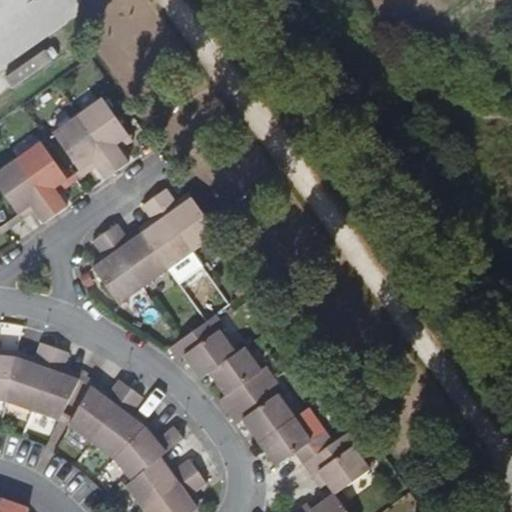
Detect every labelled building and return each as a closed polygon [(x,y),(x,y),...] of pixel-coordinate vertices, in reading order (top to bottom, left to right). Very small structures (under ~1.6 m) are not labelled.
[(126,133),(100,95),(75,112),(115,168),(126,159),(117,146),(114,142),(126,133)] [(115,168),(75,112),(51,130),(77,167),(90,158),(93,163),(103,176),(115,168)] [(117,146),(130,137),(126,133),(114,142),(117,146)] [(65,176),(38,139),(14,156),(53,211),(65,203),(56,190),(52,185),(65,176)] [(53,211),(14,156),(0,166),(0,188),(16,211),(29,202),(32,206),(41,220),(53,211)] [(75,176),(93,163),(90,158),(77,167),(71,172),(75,176)] [(56,190),(75,176),(71,172),(65,176),(52,185),(56,190)] [(218,235),(192,198),(180,207),(176,203),(167,189),(154,198),(193,252),(218,235)] [(180,207),(192,198),(189,194),(176,203),(180,207)] [(193,252),(154,198),(142,206),(152,220),(155,225),(142,233),(169,270),(193,252)] [(19,215),(32,206),(29,202),(16,211),(19,215)] [(3,226),(19,215),(16,211),(1,221),(3,226)] [(142,233),(155,225),(152,220),(139,229),(142,233)] [(169,270),(142,233),(130,242),(127,237),(118,224),(105,233),(144,287),(169,270)] [(130,242),(142,233),(139,229),(127,237),(130,242)] [(144,287),(105,233),(93,241),(102,255),(106,259),(93,268),(119,305),(144,287)] [(93,268),(106,259),(102,255),(90,264),(93,268)] [(236,354),(221,332),(226,329),(216,316),(206,323),(182,340),(170,348),(179,361),(185,357),(190,364),(201,379),(209,373),(236,354)] [(33,411),(55,349),(41,344),(36,358),(34,365),(16,358),(6,402),(33,411)] [(229,413),(275,380),(266,368),(261,371),(245,348),(236,354),(209,373),(218,386),(225,396),(220,400),(229,413)] [(62,415),(80,380),(62,374),(64,369),(70,353),(55,349),(33,411),(59,421),(62,415)] [(0,356),(16,358),(17,352),(0,350),(0,356)] [(36,358),(17,352),(16,358),(34,365),(36,358)] [(0,401),(6,402),(16,358),(0,356),(0,401)] [(82,375),(64,369),(62,374),(80,380),(82,375)] [(94,383),(82,375),(80,380),(91,388),(94,383)] [(92,443),(132,389),(120,380),(110,394),(106,399),(91,388),(73,420),(69,426),(92,443)] [(295,418),(279,396),(284,393),(275,380),(229,413),(238,425),(244,422),(259,443),(295,418)] [(110,394),(94,383),(91,388),(106,399),(110,394)] [(114,459),(145,428),(130,417),(133,412),(143,398),(132,389),(92,443),(114,459)] [(149,423),(133,412),(130,417),(145,428),(149,423)] [(69,426),(73,420),(62,415),(59,421),(69,426)] [(311,441),(295,418),(259,443),(268,456),(276,467),(295,453),(304,465),(329,447),(320,434),(311,441)] [(161,438),(149,423),(145,428),(156,442),(161,438)] [(165,454),(184,438),(175,427),(161,438),(156,442),(145,428),(114,459),(132,481),(160,458),(165,454)] [(335,495),(371,470),(356,449),(360,446),(350,431),(329,447),(304,465),(310,474),(313,478),(319,473),(328,485),(335,494),(335,495)] [(176,470),(165,454),(160,458),(171,473),(176,470)] [(144,510),(198,472),(190,460),(176,470),(171,473),(160,458),(132,481),(126,485),(144,510)] [(194,511),(198,510),(189,497),(193,494),(207,484),(198,472),(144,510),(145,511),(194,511)] [(328,485),(319,473),(313,478),(321,489),(328,485)] [(202,507),(193,494),(189,497),(198,510),(202,507)] [(347,511),(335,495),(335,494),(321,504),(312,510),(308,504),(297,511),(347,511)] [(28,511),(29,508),(15,504),(1,499),(0,502),(0,511),(28,511)]
